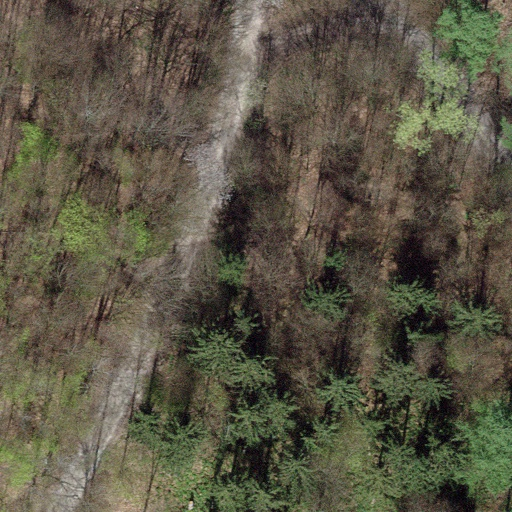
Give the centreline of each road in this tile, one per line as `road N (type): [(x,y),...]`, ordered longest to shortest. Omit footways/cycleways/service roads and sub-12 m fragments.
road 1 (track): [(395,9),(251,39),(177,262),(58,511)]
road 2 (track): [(388,0),(511,174)]
